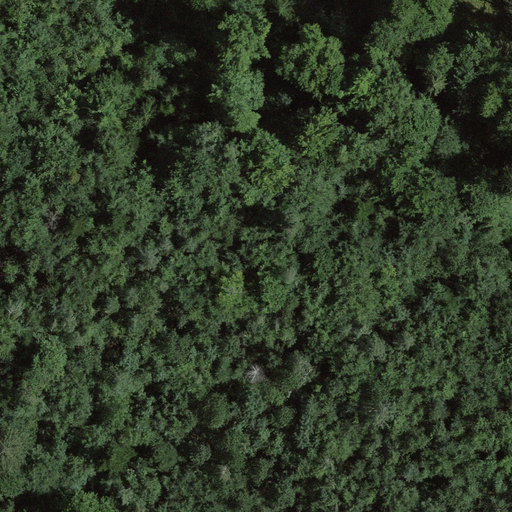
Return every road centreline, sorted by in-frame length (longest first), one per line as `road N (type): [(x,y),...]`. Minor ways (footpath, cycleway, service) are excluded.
road 1 (track): [(511,190),(110,0)]
road 2 (track): [(310,0),(414,79),(511,138)]
